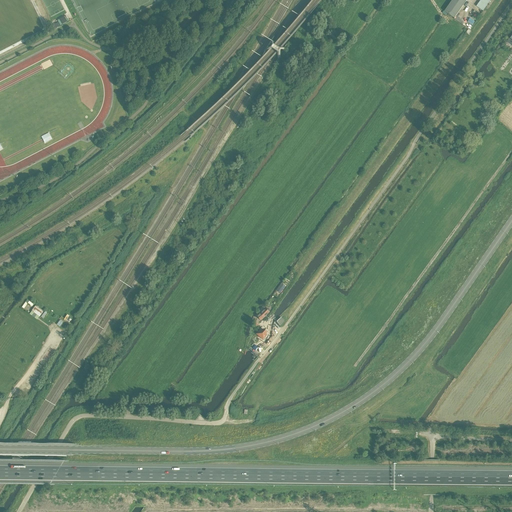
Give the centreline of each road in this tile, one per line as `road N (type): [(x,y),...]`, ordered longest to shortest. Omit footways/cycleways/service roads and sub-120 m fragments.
road 1 (secondary): [(511,220),(415,354),(322,423),(234,449),(0,449)]
road 2 (motorway): [(511,478),(0,472)]
road 3 (unclassified): [(17,511),(75,419),(223,421),(231,396),(286,325)]
road 4 (track): [(262,0),(179,96),(61,193)]
road 5 (unclassified): [(430,511),(430,436),(511,439)]
